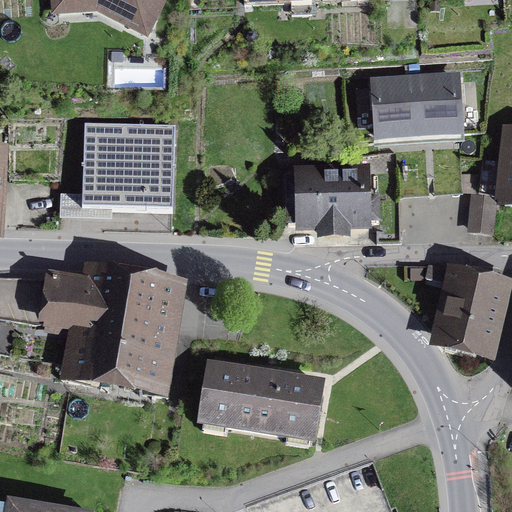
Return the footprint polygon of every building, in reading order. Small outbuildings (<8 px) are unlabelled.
[(55,0),(56,4),(99,1),(149,26),(162,0),(55,0)] [(415,83),(419,138),(459,136),(455,80),(415,83)] [(375,86),(379,141),(419,138),(415,83),(375,86)] [(85,127),(82,211),(172,214),(175,130),(85,127)] [(300,227),(300,230),(366,228),(366,225),(378,225),(378,201),(365,202),(364,176),(299,178),(299,181),(287,181),(288,227),(300,227)] [(473,197),(470,231),(491,233),(494,200),(473,197)] [(445,268),(429,268),(426,280),(441,283),(445,268)] [(90,285),(50,279),(45,325),(69,329),(61,382),(92,387),(93,380),(137,388),(136,394),(167,400),(177,341),(164,339),(172,289),(92,276),(90,285)] [(457,278),(441,343),(486,354),(501,289),(457,278)] [(203,425),(309,442),(319,386),(212,369),(203,425)]
